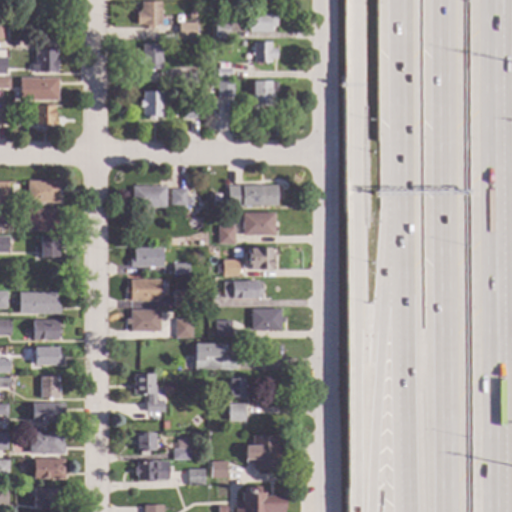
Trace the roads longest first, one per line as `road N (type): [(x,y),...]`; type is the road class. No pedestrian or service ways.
road 1 (tertiary): [(319,0),(323,511)]
road 2 (motorway): [(352,0),(355,511)]
road 3 (residential): [(94,0),(97,511)]
road 4 (motorway): [(442,0),(444,511)]
road 5 (motorway): [(493,511),(491,68)]
road 6 (residential): [(320,154),(0,153)]
road 7 (motorway): [(397,211),(382,301),(370,511)]
road 8 (motorway): [(397,211),(402,511)]
road 9 (motorway): [(398,0),(397,211)]
